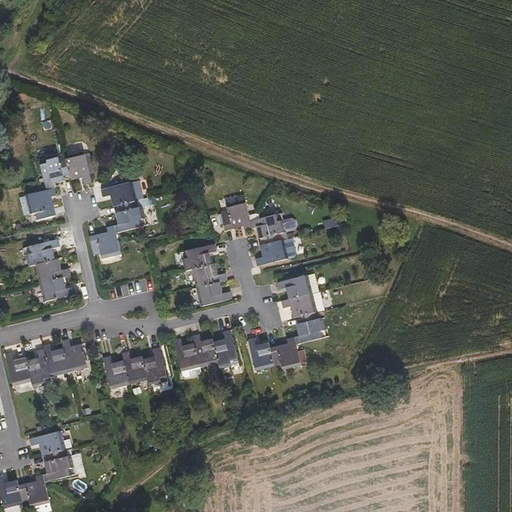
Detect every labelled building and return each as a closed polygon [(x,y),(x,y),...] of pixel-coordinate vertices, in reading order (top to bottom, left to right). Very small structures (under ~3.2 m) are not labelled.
[(93,184),(85,153),(65,157),(70,177),(71,181),(83,178),(85,186),(93,184)] [(70,177),(65,157),(59,159),(59,155),(46,158),(47,163),(40,164),(46,191),(54,189),(53,185),(65,182),(64,178),(70,177)] [(137,202),(132,183),(101,191),(103,198),(111,197),(114,208),(119,207),(137,202)] [(46,191),(27,196),(20,198),(24,217),(31,215),(33,222),(56,216),(52,198),(56,197),(54,189),(46,191)] [(142,227),(141,221),(145,219),(142,207),(138,208),(137,202),(119,207),(120,213),(116,214),(119,225),(114,226),(116,234),(142,227)] [(251,222),(246,202),(226,206),(227,210),(220,212),(225,232),(243,228),(244,232),(252,230),(251,222)] [(292,219),(283,221),(278,222),(277,215),(251,222),(252,230),(257,229),(260,240),(264,240),(265,245),(284,240),(283,234),(294,231),(296,228),(295,221),(292,219)] [(121,254),(116,234),(114,226),(107,228),(108,232),(89,237),(94,255),(100,254),(102,259),(121,254)] [(56,261),(53,249),(61,248),(59,240),(29,247),(31,254),(26,255),(29,268),(36,266),(56,261)] [(290,240),(284,242),(284,240),(265,245),(260,246),(263,258),(255,260),(257,267),(289,260),(289,259),(294,258),(290,240)] [(212,265),(210,254),(217,252),(215,245),(185,252),(186,260),(183,261),(186,272),(192,271),(212,265)] [(71,277),(69,269),(61,271),(59,260),(56,261),(36,266),(40,285),(64,279),(71,277)] [(228,281),(226,274),(219,276),(216,264),(212,265),(192,271),(197,289),(221,284),(228,281)] [(312,294),(308,276),(277,284),(279,291),(286,289),(289,300),(312,294)] [(76,295),(74,288),(66,289),(64,279),(40,285),(45,303),(76,295)] [(232,300),(231,292),(223,294),(221,284),(197,289),(202,308),(232,300)] [(317,313),(312,294),(289,300),(281,302),(283,309),(291,307),(294,319),(299,318),(317,313)] [(323,339),(321,332),(326,331),(323,318),(318,319),(317,313),(299,318),(300,324),(296,325),(299,337),(295,338),(296,346),(323,339)] [(237,360),(230,331),(223,333),(224,340),(213,343),(218,363),(220,370),(232,367),(231,362),(237,360)] [(218,363),(213,343),(213,339),(202,342),(200,335),(192,337),(194,344),(200,368),(218,363)] [(274,367),(270,348),(269,343),(257,346),(255,338),(248,340),(255,372),(274,367)] [(301,365),(296,346),(295,338),(287,340),(288,344),(270,348),(274,367),(281,365),(282,370),(301,365)] [(200,368),(194,344),(183,347),(181,339),(173,341),(181,372),(182,373),(183,377),(186,379),(201,375),(200,368)] [(88,368),(82,344),(71,347),(69,340),(61,342),(63,349),(69,372),(88,368)] [(69,372),(63,349),(52,352),(51,344),(43,346),(43,349),(51,377),(69,372)] [(167,378),(160,348),(153,350),(155,357),(143,360),(148,381),(149,387),(162,384),(160,379),(167,378)] [(51,377),(43,349),(36,351),(38,359),(27,361),(32,382),(33,388),(45,385),(44,381),(51,379),(51,377)] [(148,381),(143,360),(142,357),(131,359),(129,352),(121,354),(123,362),(129,385),(148,381)] [(32,382),(27,361),(26,358),(15,361),(14,354),(6,355),(13,386),(32,382)] [(129,385),(123,362),(113,364),(111,357),(103,359),(111,389),(118,388),(119,390),(130,388),(129,385)] [(65,451),(61,432),(30,440),(32,447),(39,445),(42,457),(47,456),(65,451)] [(73,469),(70,457),(67,457),(65,451),(47,456),(49,462),(45,463),(47,474),(43,475),(45,483),(71,477),(70,469),(73,469)] [(50,503),(45,483),(43,475),(35,477),(36,481),(19,486),(23,504),(29,502),(31,508),(50,503)] [(23,504),(19,486),(17,481),(6,483),(4,476),(0,477),(0,491),(4,508),(23,504)]
